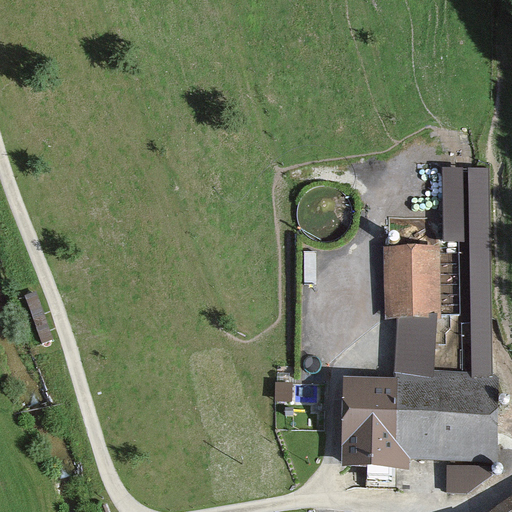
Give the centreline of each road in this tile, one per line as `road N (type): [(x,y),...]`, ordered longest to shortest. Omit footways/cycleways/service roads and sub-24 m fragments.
road 1 (track): [(134,511),(109,477),(0,155)]
road 2 (track): [(381,511),(312,500),(227,511)]
